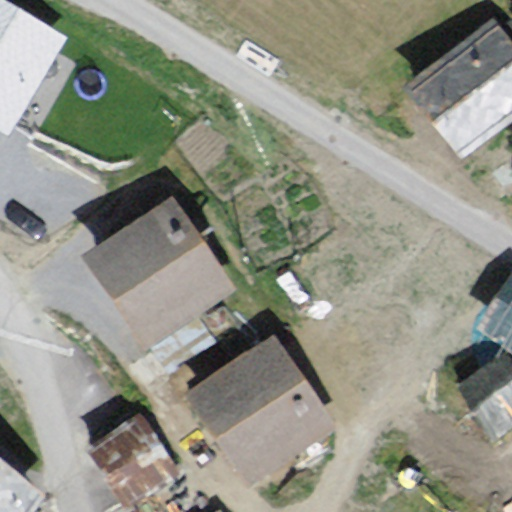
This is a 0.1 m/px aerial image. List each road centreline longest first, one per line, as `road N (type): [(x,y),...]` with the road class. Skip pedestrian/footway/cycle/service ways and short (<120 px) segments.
road 1 (residential): [(117,0),(511,243)]
road 2 (residential): [(90,511),(78,463),(0,301)]
